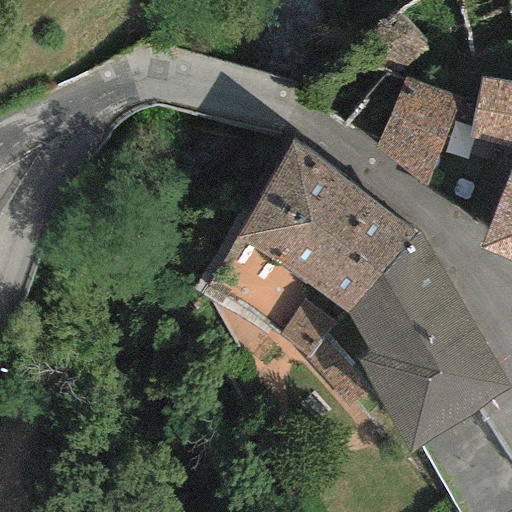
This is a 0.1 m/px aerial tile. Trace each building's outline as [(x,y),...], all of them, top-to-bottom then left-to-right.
[(511,81),(479,75),(467,137),(511,146),(511,81)] [(458,100),(404,76),(375,147),(425,190),(458,100)] [(415,233),(290,139),(204,287),(270,326),(300,285),(348,312),(415,233)] [(511,169),(479,247),(511,261),(511,169)] [(511,387),(420,234),(415,233),(348,312),(371,356),(357,362),(409,453),(511,387)] [(300,301),(274,332),(302,355),(327,324),(300,301)] [(363,387),(327,337),(308,354),(350,401),(363,387)]
